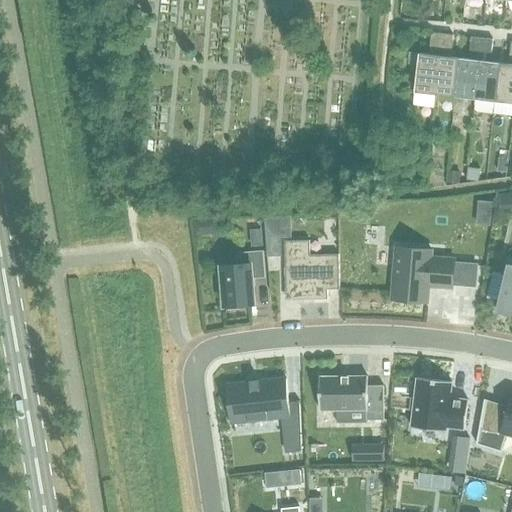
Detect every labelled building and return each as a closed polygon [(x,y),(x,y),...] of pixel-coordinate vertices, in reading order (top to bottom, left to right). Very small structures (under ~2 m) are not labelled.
[(435,96),(442,34),(431,33),(429,55),(419,54),(418,66),(415,94),(435,96)] [(442,34),(435,96),(455,98),(460,59),(451,58),(453,36),(442,34)] [(468,60),(460,59),(455,98),(475,100),(482,39),(471,37),(468,60)] [(482,39),(475,100),(495,103),(500,63),(491,62),(493,40),(482,39)] [(508,64),(500,63),(495,103),(511,104),(511,42),(508,64)] [(409,53),(408,64),(418,66),(419,54),(409,53)] [(498,160),(497,170),(507,171),(508,161),(498,160)] [(468,166),(467,178),(478,180),(480,167),(468,166)] [(448,169),(447,181),(459,182),(460,170),(448,169)] [(511,201),(511,191),(498,193),(500,209),(511,207),(511,201)] [(478,201),(477,226),(490,227),(492,202),(478,201)] [(279,217),(266,218),(268,255),(280,255),(280,237),(279,217)] [(261,228),(251,229),(252,245),(262,244),(261,228)] [(309,241),(284,241),(285,290),(300,290),(300,300),(327,299),(327,289),(339,289),(338,255),(310,255),(309,241)] [(392,248),(390,300),(426,301),(426,285),(450,285),(451,257),(427,256),(427,249),(392,248)] [(238,309),(239,306),(254,304),(252,278),(264,277),(262,252),(237,254),(238,265),(221,267),(224,307),(227,307),(229,309),(238,309)] [(492,272),(486,298),(500,301),(497,311),(511,314),(511,265),(508,265),(506,275),(492,272)] [(367,376),(319,377),(320,411),(366,411),(366,420),(384,420),(383,386),(367,386),(367,376)] [(417,378),(411,427),(445,431),(446,427),(464,429),(468,400),(449,398),(451,382),(417,378)] [(250,383),(226,385),(230,423),(281,417),(290,416),(291,416),(300,415),(299,401),(289,402),(286,379),(259,382),(259,380),(258,380),(258,382),(251,383),(251,381),(250,381),(250,383)] [(484,399),(476,444),(501,452),(501,451),(506,435),(511,436),(511,392),(511,393),(507,407),(488,401),(488,400),(484,399)] [(455,437),(453,449),(467,451),(468,439),(455,437)] [(383,445),(366,445),(366,461),(383,461),(383,445)] [(299,469),(264,474),(266,488),(301,484),(299,469)] [(438,475),(436,489),(450,491),(452,477),(438,475)] [(455,477),(454,484),(462,485),(463,478),(455,477)]
